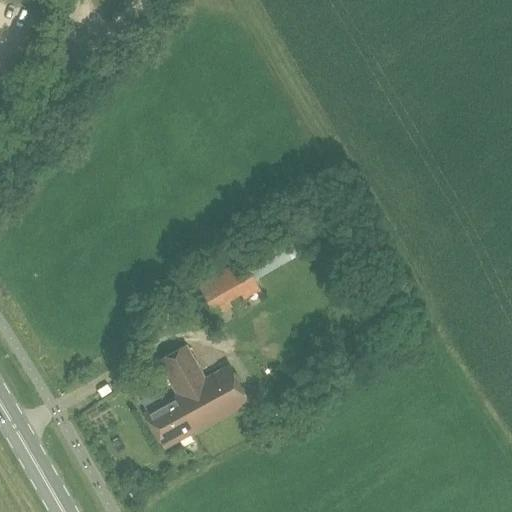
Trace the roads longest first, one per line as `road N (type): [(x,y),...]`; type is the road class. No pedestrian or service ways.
road 1 (unclassified): [(0,156),(45,100),(71,0)]
road 2 (track): [(45,100),(134,0)]
